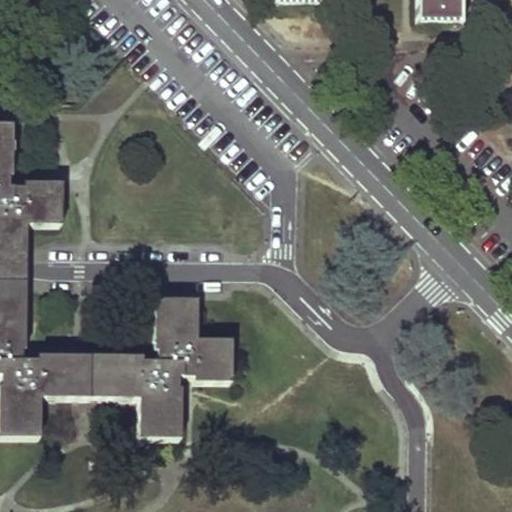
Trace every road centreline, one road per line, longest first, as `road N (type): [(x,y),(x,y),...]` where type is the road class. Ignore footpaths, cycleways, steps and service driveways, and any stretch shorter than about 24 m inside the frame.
road 1 (residential): [(378,344),(327,329),(272,276),(0,269)]
road 2 (tertiary): [(458,262),(267,58)]
road 3 (residential): [(511,62),(267,58)]
road 4 (residential): [(416,511),(414,414),(378,344)]
